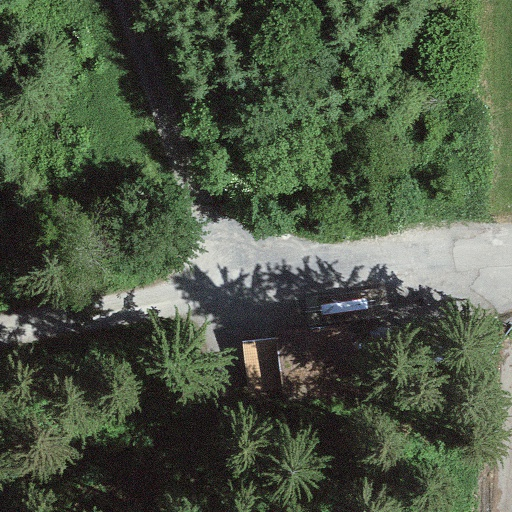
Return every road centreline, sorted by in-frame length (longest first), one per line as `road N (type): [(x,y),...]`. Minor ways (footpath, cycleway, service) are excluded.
road 1 (track): [(511,250),(0,321)]
road 2 (track): [(238,283),(139,0)]
